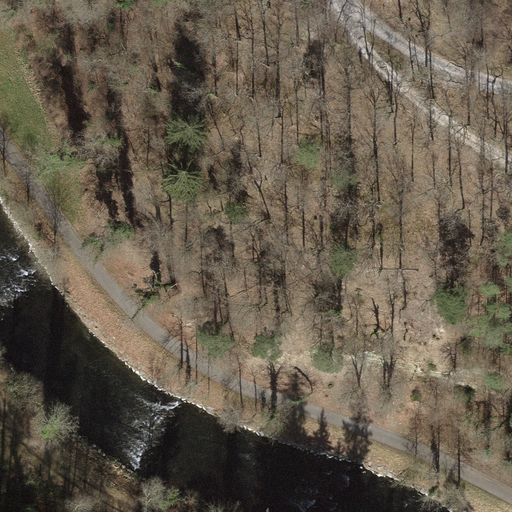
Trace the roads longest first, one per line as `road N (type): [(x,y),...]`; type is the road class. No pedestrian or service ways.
road 1 (track): [(0,134),(41,201),(111,287),(178,350),(256,391),(411,447),(511,495)]
road 2 (track): [(0,379),(54,439),(213,511)]
road 3 (track): [(511,164),(435,116),(361,48),(337,0)]
road 4 (track): [(338,0),(415,55),(511,89)]
